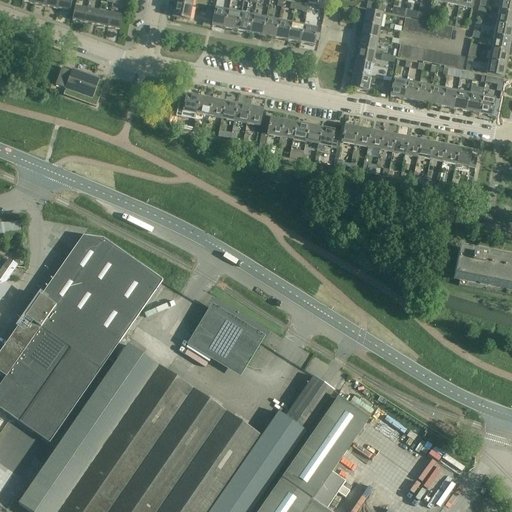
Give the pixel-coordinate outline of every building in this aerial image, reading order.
[(57,9),(59,0),(47,0),(46,7),(57,9)] [(70,12),(71,0),(59,0),(57,9),(70,12)] [(459,0),(458,7),(471,9),(473,0),(459,0)] [(511,0),(500,0),(498,11),(511,13),(511,0)] [(172,17),(190,21),(192,7),(176,4),(175,4),(172,17)] [(74,7),(72,21),(84,23),(87,9),(74,7)] [(215,8),(212,26),(225,28),(227,19),(228,11),(215,8)] [(96,25),(98,11),(87,9),(84,23),(96,25)] [(204,19),(203,24),(210,25),(210,20),(212,11),(205,10),(204,19)] [(107,28),(110,14),(98,11),(96,25),(107,28)] [(228,11),(227,19),(225,28),(237,31),(240,15),(241,13),(228,11)] [(511,13),(498,11),(496,24),(511,26),(511,13)] [(383,15),(365,12),(363,25),(380,28),(383,15)] [(241,13),(240,15),(237,31),(250,33),(253,16),(241,13)] [(120,30),(122,16),(110,14),(107,28),(120,30)] [(253,16),(250,33),(262,36),(266,18),(253,16)] [(266,18),(262,36),(275,38),(278,23),(279,21),(266,18)] [(409,32),(411,20),(405,19),(403,31),(409,32)] [(411,20),(409,32),(415,33),(417,21),(411,20)] [(279,21),(278,23),(275,38),(288,41),(291,23),(279,21)] [(417,21),(415,33),(421,34),(423,23),(417,21)] [(291,23),(288,41),(300,43),(304,26),(291,23)] [(423,23),(421,34),(426,36),(429,24),(423,23)] [(429,24),(426,36),(432,37),(435,25),(429,24)] [(511,34),(511,26),(496,24),(493,36),(511,40),(511,34)] [(380,28),(363,25),(360,37),(378,41),(380,28)] [(435,25),(432,37),(438,38),(441,26),(435,25)] [(316,33),(317,28),(304,26),(300,43),(313,46),(315,35),(316,33)] [(441,26),(438,38),(444,39),(446,27),(441,26)] [(446,27),(444,39),(450,40),(452,28),(446,27)] [(511,40),(493,36),(491,49),(508,52),(511,40)] [(378,41),(360,37),(358,50),(376,53),(378,41)] [(404,59),(406,47),(400,45),(398,57),(404,59)] [(470,45),(469,49),(467,57),(474,59),(475,59),(478,46),(470,45)] [(412,48),(409,60),(415,61),(418,49),(412,48)] [(418,49),(415,61),(421,62),(423,50),(418,49)] [(508,52),(491,49),(488,61),(506,65),(508,52)] [(376,53),(358,50),(356,62),(373,66),(376,53)] [(423,50),(421,62),(427,63),(429,51),(423,50)] [(429,51),(427,63),(433,64),(435,52),(429,51)] [(435,52),(433,64),(439,65),(441,53),(435,52)] [(441,53),(439,65),(445,67),(447,55),(441,53)] [(447,55),(445,67),(450,68),(453,56),(447,55)] [(453,56),(450,68),(456,69),(459,57),(453,56)] [(459,57),(456,69),(463,70),(465,58),(459,57)] [(486,74),(503,78),(506,65),(488,61),(486,74)] [(353,75),(371,78),(373,66),(356,62),(353,75)] [(57,79),(55,85),(57,86),(65,89),(63,96),(64,96),(96,108),(105,83),(98,81),(99,80),(72,70),(72,72),(70,71),(61,68),(57,79)] [(351,88),(368,91),(371,78),(353,75),(351,88)] [(393,79),(390,97),(403,99),(406,82),(393,79)] [(416,102),(416,101),(419,84),(406,82),(403,99),(416,102)] [(428,104),(428,103),(432,87),(419,84),(416,101),(416,102),(428,104)] [(441,107),(441,105),(444,89),(432,87),(428,103),(428,104),(441,107)] [(453,109),(454,108),(457,92),(444,89),(441,105),(441,107),(453,109)] [(466,112),(466,110),(469,94),(457,92),(454,108),(453,109),(466,112)] [(479,114),(482,97),(469,94),(466,110),(466,112),(479,114)] [(186,95),(183,112),(196,115),(199,97),(186,95)] [(208,117),(212,100),(199,97),(196,115),(208,117)] [(495,99),(482,97),(479,114),(492,117),(495,99)] [(224,107),(225,102),(212,100),(208,117),(221,120),(224,107)] [(225,102),(224,107),(221,120),(234,122),(237,105),(225,102)] [(246,125),(248,117),(250,107),(237,105),(234,122),(246,125)] [(259,127),(263,110),(250,107),(248,117),(246,125),(259,127)] [(265,117),(258,149),(264,150),(267,136),(270,119),(265,117)] [(270,119),(267,136),(280,139),(283,121),(270,119)] [(292,141),(293,139),(296,124),(283,121),(280,139),(292,141)] [(305,144),(305,142),(308,126),(296,124),(293,139),(292,141),(305,144)] [(318,146),(318,144),(321,129),(308,126),(305,142),(305,144),(318,146)] [(344,126),(344,127),(341,143),(354,146),(358,129),(344,126)] [(331,149),(334,131),(321,129),(318,144),(318,146),(331,149)] [(367,148),(367,147),(370,131),(358,129),(354,146),(367,148)] [(370,131),(367,147),(367,148),(379,151),(383,134),(370,131)] [(383,134),(379,151),(392,153),(395,136),(383,134)] [(395,136),(392,153),(405,156),(408,139),(395,136)] [(408,139),(405,156),(417,158),(421,141),(408,139)] [(421,141),(417,158),(430,161),(433,144),(421,141)] [(433,144),(430,161),(442,163),(446,146),(433,144)] [(446,146),(442,163),(455,166),(458,149),(446,146)] [(471,155),(472,151),(458,149),(455,166),(468,169),(468,168),(471,155)] [(471,155),(468,168),(475,169),(477,157),(471,155)] [(40,296),(25,317),(7,343),(82,396),(162,281),(103,239),(83,237),(41,296),(40,296)] [(458,256),(453,279),(456,279),(459,280),(458,286),(511,296),(511,266),(484,261),(485,253),(473,250),(471,258),(458,256)] [(0,302),(11,287),(6,283),(18,266),(8,260),(0,271),(0,270),(0,302)] [(260,341),(210,311),(198,332),(247,362),(260,341)] [(82,396),(7,343),(0,352),(0,374),(5,378),(0,385),(0,409),(49,444),(82,396)] [(313,377),(285,417),(278,413),(261,438),(127,346),(18,505),(28,511),(251,511),(306,432),(334,392),(313,377)] [(380,397),(377,402),(384,405),(386,401),(380,397)] [(338,398),(258,511),(326,511),(339,492),(346,497),(349,492),(342,487),(345,483),(332,474),(339,463),(369,420),(338,398)] [(406,437),(413,442),(418,436),(410,431),(406,437)]
